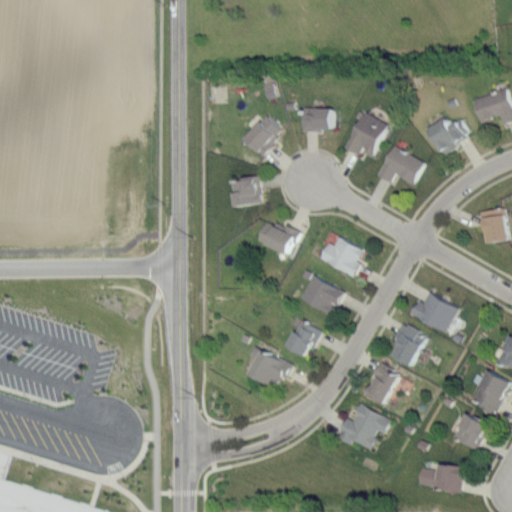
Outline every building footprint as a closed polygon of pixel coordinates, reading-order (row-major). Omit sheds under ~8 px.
[(483,123),(501,115),(506,125),(511,122),(511,96),(508,86),(474,100),(483,123)] [(340,130),(341,108),(306,107),(304,128),(340,130)] [(351,148),(365,153),(366,150),(381,155),(392,122),(364,112),(351,148)] [(287,131),(270,115),(249,137),(267,153),(287,131)] [(463,118),(455,123),(450,116),(430,129),(446,154),(474,136),(463,118)] [(429,161),(394,145),(380,174),(394,181),(398,174),(419,183),(429,161)] [(239,206),(267,203),(264,178),(236,181),(239,206)] [(483,211),(487,243),(511,240),(511,225),(510,208),(483,211)] [(260,239),(294,254),(303,233),(270,218),(260,239)] [(330,242),(323,259),(359,274),(370,249),(342,237),(338,245),(330,242)] [(336,303),(343,306),(350,290),(314,275),(304,299),(333,312),(336,303)] [(449,331),(462,307),(433,291),(427,302),(421,299),(414,313),(449,331)] [(313,356),(324,329),(301,319),(290,347),(313,356)] [(433,338),(407,322),(395,341),(402,345),(397,354),(416,366),(433,338)] [(511,337),(501,359),(511,364),(511,337)] [(294,364),(257,344),(252,354),(259,358),(251,373),(281,388),(294,364)] [(382,376),(372,394),(390,404),(406,376),(383,363),(378,373),(382,376)] [(511,379),(492,368),(474,401),(499,414),(511,390),(511,379)] [(396,420),(365,401),(354,419),(351,417),(340,435),(353,443),(357,438),(373,448),(383,431),(388,433),(396,420)] [(492,420),(466,413),(458,439),(485,446),(492,420)] [(92,511),(0,482),(0,461),(1,456),(0,455),(0,511),(92,511)] [(422,485),(465,490),(467,466),(442,463),(441,469),(424,467),(422,485)]
